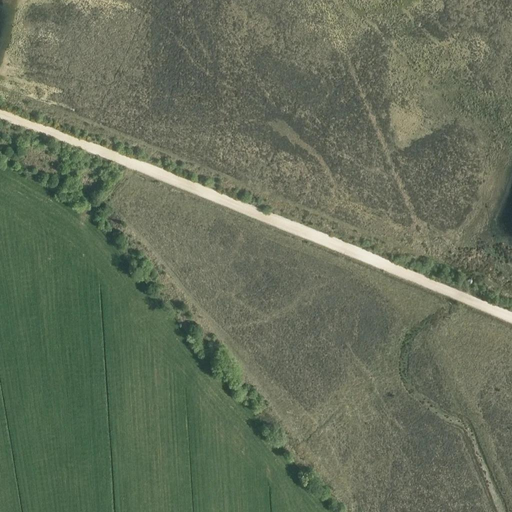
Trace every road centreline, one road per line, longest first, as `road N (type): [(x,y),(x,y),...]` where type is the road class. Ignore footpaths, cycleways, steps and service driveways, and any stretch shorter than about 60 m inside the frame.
road 1 (track): [(128,164),(511,317)]
road 2 (track): [(128,164),(0,115)]
